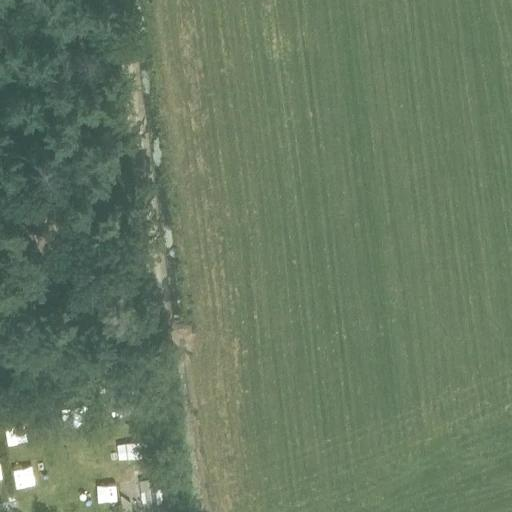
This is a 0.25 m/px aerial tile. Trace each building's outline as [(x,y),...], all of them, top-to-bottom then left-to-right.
[(70,409),(75,434),(95,430),(90,405),(70,409)] [(17,446),(44,446),(45,428),(17,428),(17,446)] [(150,437),(136,441),(142,460),(156,455),(150,437)] [(0,465),(0,487),(14,486),(11,464),(0,465)] [(27,496),(40,492),(32,468),(20,472),(27,496)] [(121,480),(110,483),(115,502),(126,499),(121,480)] [(109,484),(96,487),(101,505),(114,502),(109,484)]
